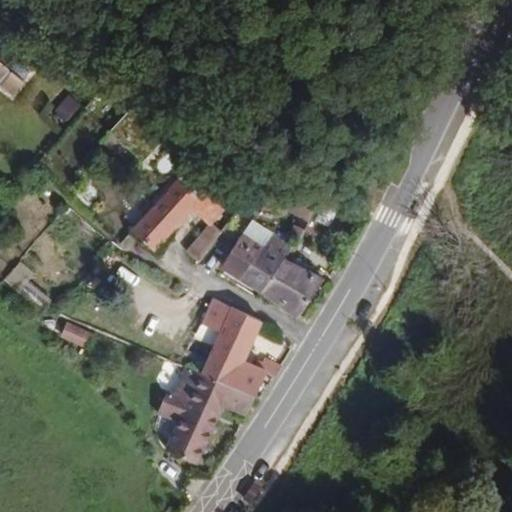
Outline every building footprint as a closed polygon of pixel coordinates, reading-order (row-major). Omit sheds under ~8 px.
[(0,85),(0,86),(11,72),(0,63),(0,85)] [(69,94),(54,112),(68,124),(83,106),(69,94)] [(142,155),(162,130),(127,102),(107,127),(142,155)] [(198,190),(216,166),(195,150),(175,174),(198,190)] [(236,187),(238,184),(216,166),(198,190),(217,203),(202,222),(184,243),(194,250),(213,229),(236,187)] [(275,179),(249,166),(238,184),(236,187),(260,201),(265,193),(275,179)] [(154,240),(198,190),(175,174),(169,169),(128,218),(154,240)] [(372,201),(383,180),(370,174),(359,194),(372,201)] [(322,200),(312,196),(275,179),(265,193),(312,216),(322,200)] [(317,244),(340,209),(322,200),(312,216),(301,235),(317,244)] [(251,261),(241,276),(298,315),(302,309),(318,287),(295,271),(306,255),(287,243),(279,255),(256,240),(245,257),(251,261)] [(20,263),(5,280),(19,293),(34,275),(20,263)] [(203,287),(197,298),(204,303),(199,316),(210,325),(203,337),(193,332),(184,346),(192,351),(202,357),(195,369),(194,373),(189,385),(178,380),(170,376),(160,401),(177,410),(164,439),(192,454),(217,407),(242,419),(275,375),(252,357),(248,361),(237,350),(248,334),(240,327),(247,315),(203,287)] [(68,322),(61,337),(88,350),(95,335),(68,322)] [(195,369),(202,357),(192,351),(186,363),(178,380),(189,385),(194,373),(195,369)]
